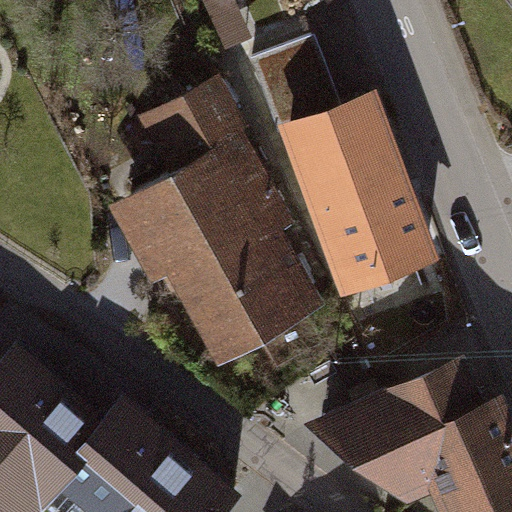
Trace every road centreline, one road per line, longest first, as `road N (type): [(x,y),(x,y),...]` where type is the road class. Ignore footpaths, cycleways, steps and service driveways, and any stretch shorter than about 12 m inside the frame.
road 1 (residential): [(0,267),(169,375),(347,511)]
road 2 (tertiary): [(391,0),(484,239)]
